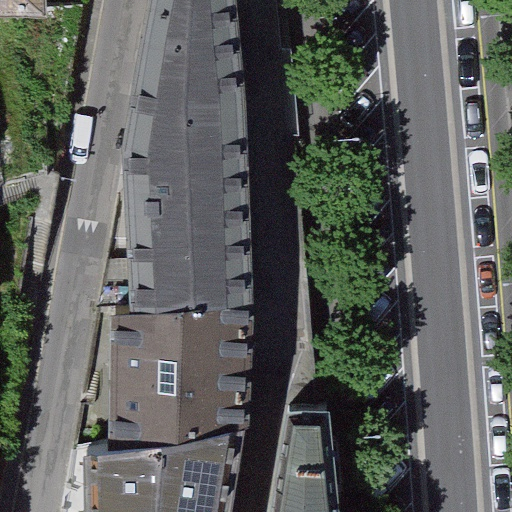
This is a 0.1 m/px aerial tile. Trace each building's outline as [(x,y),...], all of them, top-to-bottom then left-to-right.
[(0,0),(0,10),(52,8),(51,0),(0,0)] [(149,0),(146,21),(181,21),(248,17),(246,0),(149,0)] [(181,21),(179,152),(248,151),(248,17),(181,21)] [(146,21),(123,149),(132,305),(177,304),(179,152),(181,21),(146,21)] [(179,152),(177,304),(253,299),(250,231),(248,151),(179,152)] [(160,305),(159,417),(251,414),(253,299),(177,304),(160,305)] [(132,305),(111,305),(112,420),(159,417),(160,305),(132,305)] [(295,408),(279,511),(352,511),(343,405),(331,406),(295,408)] [(159,417),(158,511),(236,511),(251,414),(159,417)] [(158,511),(159,417),(112,420),(71,429),(72,511),(158,511)]
